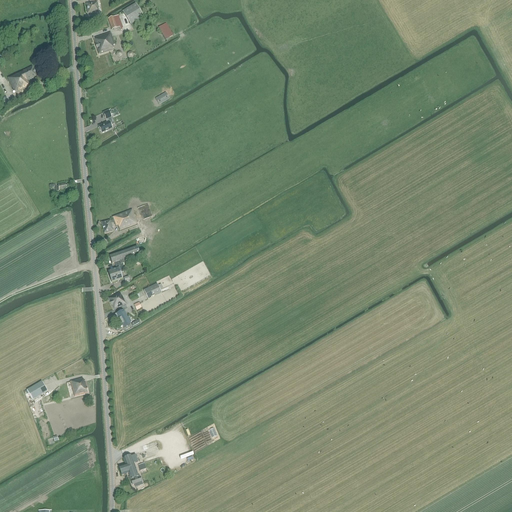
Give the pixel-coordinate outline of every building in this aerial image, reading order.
[(88,14),(99,12),(98,3),(94,3),(86,4),(88,14)] [(131,24),(144,17),(135,3),(123,11),(131,24)] [(122,29),(123,28),(118,15),(108,19),(112,30),(120,27),(121,31),(122,30),(122,29)] [(163,22),(155,27),(162,39),(170,34),(163,22)] [(94,38),(93,38),(93,39),(95,45),(96,45),(97,49),(97,50),(99,55),(114,50),(113,46),(115,45),(111,32),(94,38)] [(32,67),(8,79),(13,90),(14,89),(15,93),(16,92),(16,93),(30,86),(27,81),(37,77),(32,67)] [(159,105),(169,99),(166,93),(155,99),(159,105)] [(101,133),(112,128),(111,126),(114,124),(109,112),(103,114),(107,123),(99,127),(101,133)] [(120,230),(138,224),(132,210),(112,217),(113,220),(111,221),(110,220),(101,223),(104,234),(114,232),(111,223),(114,222),(116,227),(118,226),(119,229),(120,230)] [(137,247),(129,250),(133,261),(136,259),(134,256),(139,254),(137,247)] [(133,261),(129,250),(116,254),(119,262),(120,261),(122,264),(130,262),(133,261)] [(119,262),(116,254),(109,256),(112,264),(115,263),(117,269),(122,267),(122,264),(120,261),(119,262)] [(122,267),(117,269),(108,272),(112,283),(123,279),(120,273),(124,272),(122,267)] [(157,284),(144,291),(148,300),(162,294),(157,284)] [(114,310),(126,304),(122,296),(121,296),(120,293),(108,299),(114,310)] [(123,310),(117,313),(124,328),(131,324),(130,323),(132,322),(130,319),(129,316),(127,317),(123,310)] [(74,397),(89,393),(86,382),(84,382),(83,380),(83,379),(71,382),(74,397)] [(41,382),(27,390),(33,400),(47,392),(41,382)] [(135,455),(124,458),(123,458),(125,464),(118,467),(122,476),(128,474),(137,471),(134,463),(138,462),(135,455)] [(139,476),(137,471),(128,474),(132,485),(142,482),(140,476),(139,476)]
